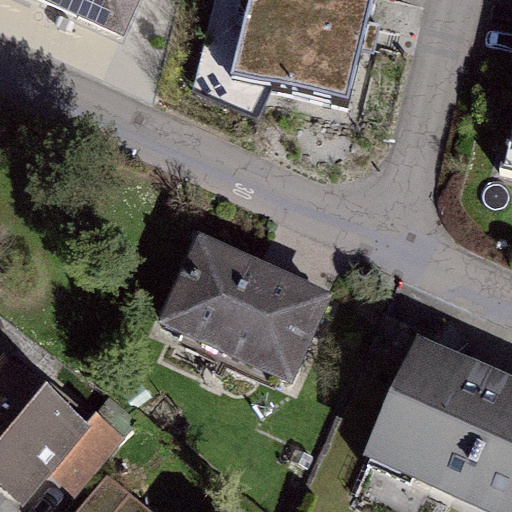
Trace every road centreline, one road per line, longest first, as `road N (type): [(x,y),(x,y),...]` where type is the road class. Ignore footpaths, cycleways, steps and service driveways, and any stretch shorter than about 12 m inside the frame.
road 1 (residential): [(0,71),(390,242)]
road 2 (residential): [(390,242),(451,0)]
road 3 (residential): [(390,242),(511,299)]
